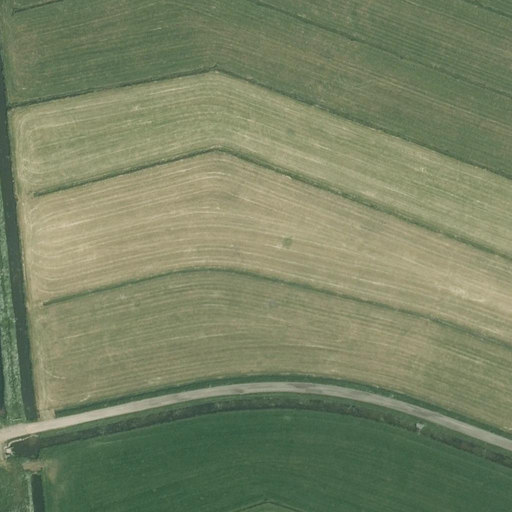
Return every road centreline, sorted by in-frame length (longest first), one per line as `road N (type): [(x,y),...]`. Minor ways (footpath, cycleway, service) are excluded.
road 1 (unclassified): [(511,445),(354,393),(271,386),(0,434)]
road 2 (track): [(0,212),(21,429)]
